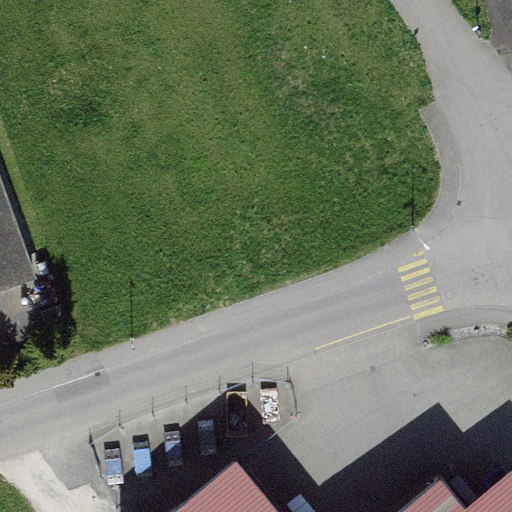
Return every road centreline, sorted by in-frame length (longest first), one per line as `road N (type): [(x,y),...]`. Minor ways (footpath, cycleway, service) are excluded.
road 1 (residential): [(511,259),(0,434)]
road 2 (residential): [(416,0),(467,66),(511,163)]
